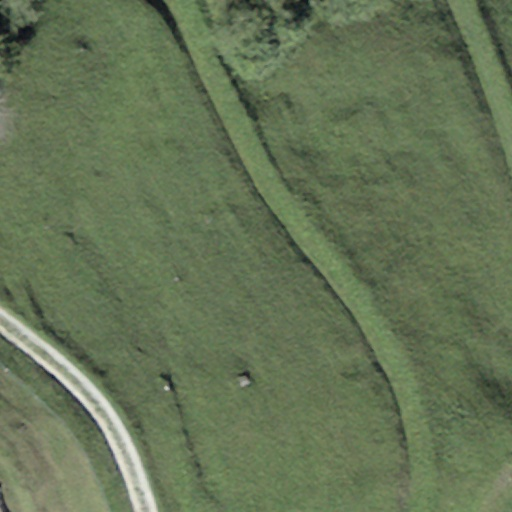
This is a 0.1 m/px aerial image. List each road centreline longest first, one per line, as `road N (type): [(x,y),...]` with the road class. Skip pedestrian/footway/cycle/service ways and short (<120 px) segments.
road 1 (track): [(0,316),(76,379),(110,421),(147,511)]
road 2 (track): [(511,165),(455,0)]
